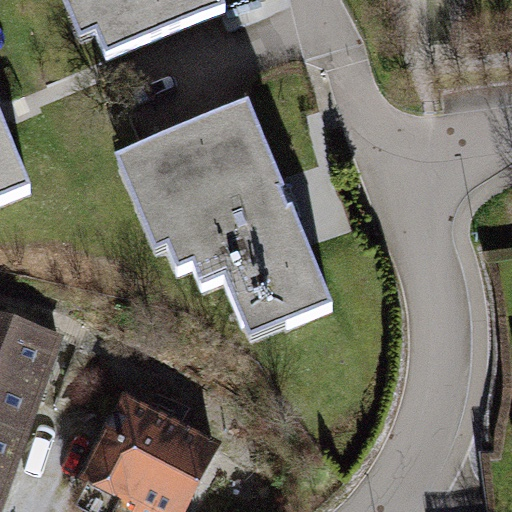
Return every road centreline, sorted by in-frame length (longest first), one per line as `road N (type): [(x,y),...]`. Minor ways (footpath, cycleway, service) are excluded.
road 1 (residential): [(375,511),(418,443),(438,376),(437,300),(393,178)]
road 2 (residential): [(322,0),(393,178)]
road 3 (residential): [(393,178),(511,134)]
